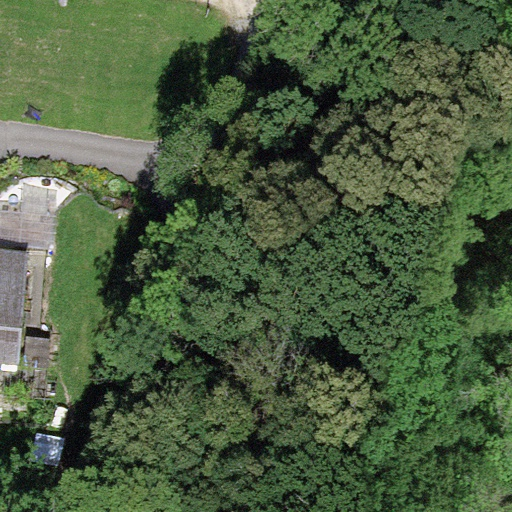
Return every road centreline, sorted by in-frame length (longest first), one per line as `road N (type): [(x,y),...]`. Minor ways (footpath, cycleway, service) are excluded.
road 1 (unclassified): [(127,511),(213,163),(276,0)]
road 2 (track): [(0,141),(213,163)]
